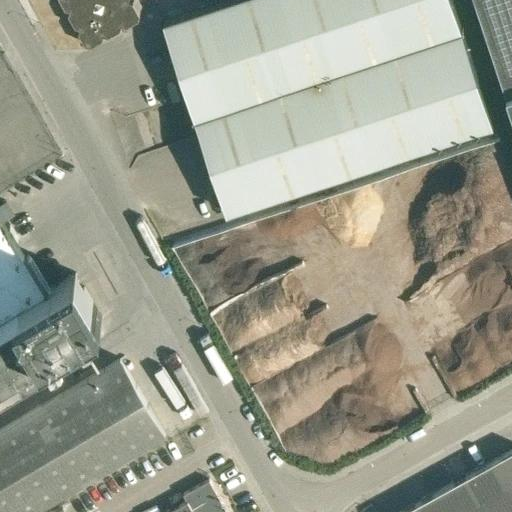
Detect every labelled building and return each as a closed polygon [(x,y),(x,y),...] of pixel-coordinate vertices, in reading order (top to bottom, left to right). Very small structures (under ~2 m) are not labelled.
[(61,0),(65,7),(70,8),(68,13),(75,25),(80,26),(78,31),(85,43),(90,45),(102,38),(103,33),(108,35),(120,28),(122,23),(127,25),(138,18),(140,13),(133,1),(129,0),(61,0)] [(225,0),(164,20),(226,211),(493,123),(452,0),(225,0)] [(511,0),(474,0),(511,114),(511,0)] [(48,288),(0,207),(0,396),(83,348),(74,332),(102,316),(76,272),(48,288)] [(0,511),(30,511),(165,432),(120,356),(0,428),(0,511)] [(511,511),(511,448),(396,511),(511,511)] [(187,499),(164,511),(228,511),(210,478),(183,493),(187,499)]
